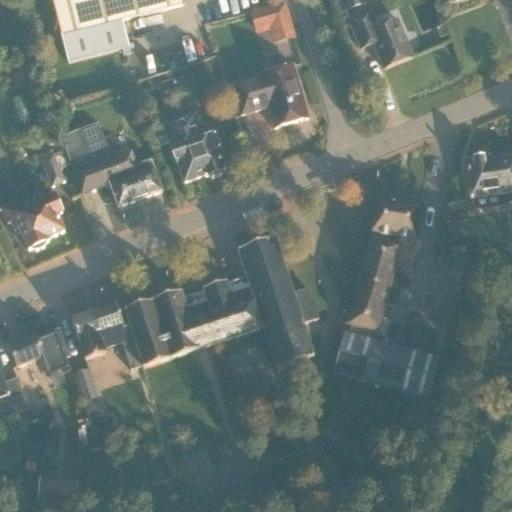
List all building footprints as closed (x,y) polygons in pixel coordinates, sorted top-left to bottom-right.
[(52,0),(69,65),(129,50),(122,22),(183,7),(181,0),(52,0)] [(290,23),(285,6),(252,15),(256,32),(290,23)] [(351,27),(361,51),(374,46),(384,71),(413,59),(398,22),(377,30),(373,19),(351,27)] [(274,131),(309,121),(293,68),(258,78),(259,82),(233,90),(241,118),(268,110),(274,131)] [(214,101),(211,89),(198,93),(202,105),(214,101)] [(157,113),(153,100),(141,105),(146,117),(157,113)] [(223,173),(225,173),(218,154),(220,153),(215,139),(204,143),(196,118),(165,129),(161,117),(150,121),(159,148),(171,143),(174,153),(172,153),(176,165),(178,165),(185,186),(205,179),(206,180),(208,179),(213,181),(221,178),(223,173)] [(118,211),(163,195),(151,163),(137,168),(132,154),(111,162),(98,127),(62,140),(83,198),(110,188),(118,211)] [(70,167),(64,153),(53,157),(52,153),(38,158),(51,193),(65,187),(59,171),(70,167)] [(511,159),(491,163),(491,159),(466,163),(472,201),(508,195),(509,205),(511,204),(511,159)] [(48,243),(65,235),(58,219),(63,217),(56,199),(43,205),(39,196),(18,206),(12,191),(0,196),(0,214),(2,214),(8,228),(17,223),(29,253),(49,244),(48,243)] [(391,321),(395,307),(403,279),(394,277),(402,249),(399,248),(401,240),(419,242),(425,205),(376,198),(371,235),(373,236),(348,327),(352,328),(350,336),(345,335),(335,373),(429,399),(440,360),(438,359),(443,340),(436,338),(437,333),(391,321)] [(238,254),(247,280),(226,287),(225,285),(203,293),(204,295),(182,302),(179,294),(123,313),(129,330),(142,370),(142,372),(263,332),(268,345),(261,347),(268,365),(274,363),(277,372),(314,360),(303,327),(319,321),(308,291),(293,296),(275,242),(238,254)] [(142,370),(129,330),(124,331),(115,305),(70,320),(84,363),(105,357),(103,351),(121,346),(130,374),(142,370)] [(50,382),(53,381),(71,374),(68,366),(70,365),(68,360),(70,360),(60,332),(36,341),(9,351),(16,371),(42,362),(50,382)] [(98,400),(89,371),(72,377),(82,406),(98,400)] [(18,381),(3,386),(0,378),(0,417),(5,420),(29,411),(18,381)] [(0,500),(7,502),(11,476),(0,474),(0,500)] [(79,487),(39,483),(37,502),(77,506),(79,487)]
